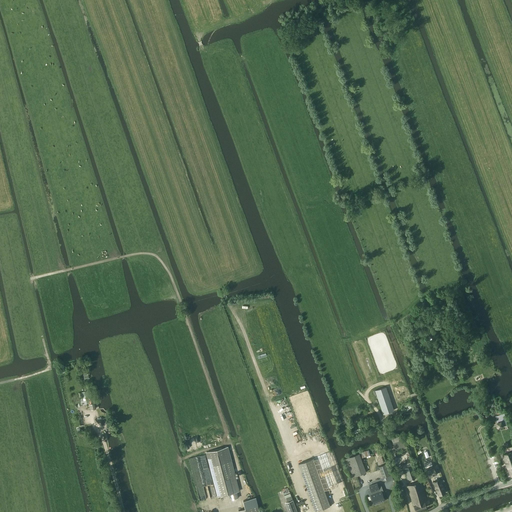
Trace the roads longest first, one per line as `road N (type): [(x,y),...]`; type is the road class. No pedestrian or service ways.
road 1 (track): [(412,511),(389,440),(357,392),(231,51),(208,54),(198,39)]
road 2 (track): [(237,511),(243,484),(156,255),(30,278)]
road 3 (track): [(312,511),(212,263),(224,257)]
road 4 (track): [(511,160),(452,0)]
